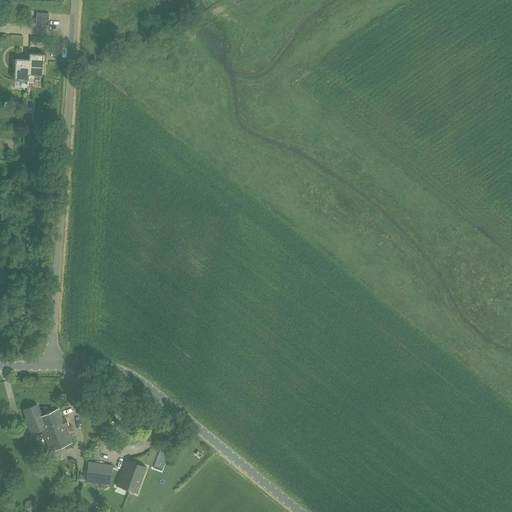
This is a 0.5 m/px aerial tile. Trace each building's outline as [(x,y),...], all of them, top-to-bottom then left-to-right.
[(47,55),(29,54),(29,59),(29,76),(42,76),(43,62),(47,62),(47,55)] [(29,76),(29,59),(16,58),(15,80),(28,81),(29,76)] [(43,429),(52,451),(73,443),(66,426),(69,425),(66,418),(63,418),(59,410),(42,417),(38,405),(24,411),(27,418),(26,419),(32,434),(43,429)] [(0,475),(10,472),(4,455),(0,456),(0,475)] [(116,486),(124,489),(137,494),(137,493),(146,468),(147,467),(126,460),(116,486)] [(113,466),(89,462),(86,481),(111,485),(113,466)]
